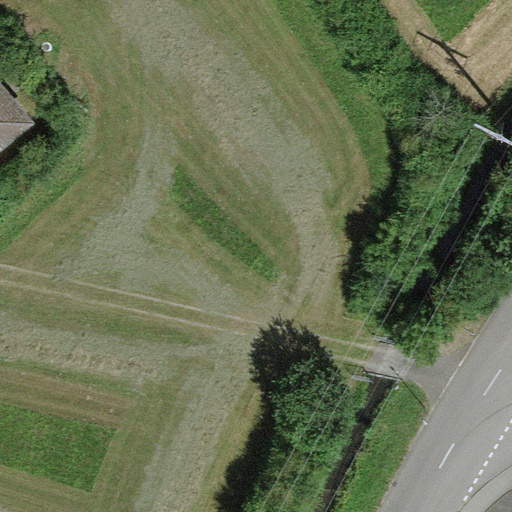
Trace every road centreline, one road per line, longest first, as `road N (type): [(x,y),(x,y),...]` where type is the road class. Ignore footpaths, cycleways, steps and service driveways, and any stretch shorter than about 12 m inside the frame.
road 1 (track): [(0,268),(495,377)]
road 2 (tertiary): [(495,377),(421,511)]
